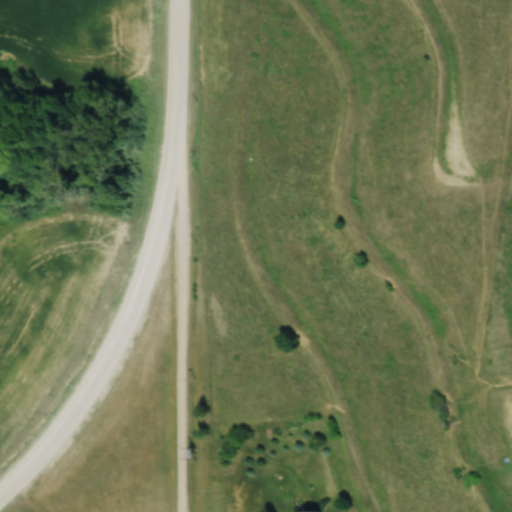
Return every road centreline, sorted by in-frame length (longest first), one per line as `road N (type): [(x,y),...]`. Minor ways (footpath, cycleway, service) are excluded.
road 1 (residential): [(177,511),(177,0)]
road 2 (residential): [(0,491),(60,427),(130,307),(159,227),(177,107)]
